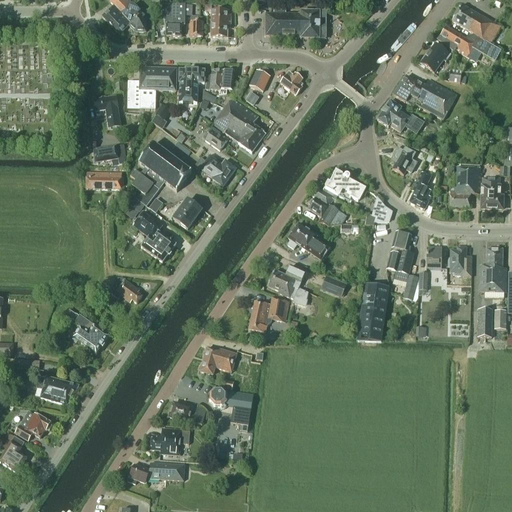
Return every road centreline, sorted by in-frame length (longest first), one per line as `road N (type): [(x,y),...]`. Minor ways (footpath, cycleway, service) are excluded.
road 1 (residential): [(20,511),(159,300),(326,76)]
road 2 (unclassified): [(86,511),(315,173),(326,162),(368,152)]
road 3 (tertiary): [(511,232),(420,223),(380,192),(368,152)]
road 4 (tertiary): [(245,54),(122,54),(97,43),(78,16)]
road 5 (residential): [(365,113),(446,0)]
